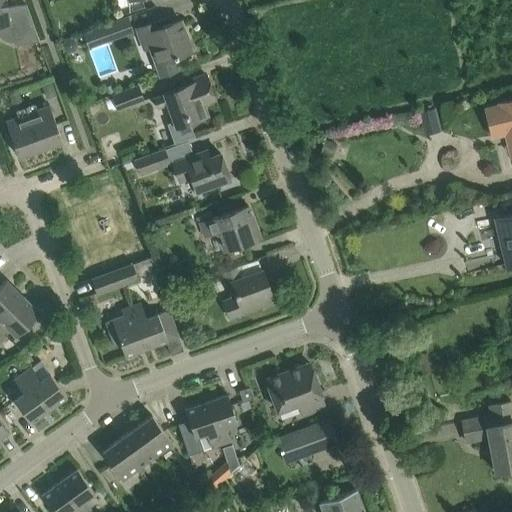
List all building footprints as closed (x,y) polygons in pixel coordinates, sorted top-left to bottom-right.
[(5,0),(0,0),(0,36),(3,39),(8,41),(12,41),(16,41),(16,45),(40,41),(26,4),(7,7),(5,0)] [(174,57),(192,50),(181,20),(156,29),(153,22),(137,28),(146,53),(151,51),(160,76),(179,69),(174,57)] [(115,25),(85,36),(91,51),(120,40),(115,25)] [(194,82),(153,97),(158,108),(169,104),(177,126),(207,115),(202,102),(215,97),(206,75),(193,79),(194,82)] [(52,83),(41,87),(46,99),(57,95),(52,83)] [(112,97),(118,113),(146,103),(140,87),(112,97)] [(18,91),(8,94),(12,104),(22,101),(18,91)] [(499,105),(486,108),(492,136),(506,132),(511,157),(511,156),(511,100),(499,103),(499,105)] [(36,107),(27,110),(40,148),(62,140),(49,105),(37,109),(36,107)] [(438,107),(424,109),(426,130),(440,129),(438,107)] [(40,148),(27,110),(17,114),(18,116),(5,121),(18,156),(40,148)] [(135,158),(141,173),(167,164),(161,149),(135,158)] [(207,149),(173,162),(179,181),(191,176),(197,191),(230,179),(221,153),(210,157),(207,149)] [(248,205),(200,222),(204,234),(217,230),(224,249),(260,237),(248,205)] [(511,213),(496,218),(508,267),(511,266),(511,213)] [(154,256),(133,264),(138,278),(159,271),(154,256)] [(232,296),(222,300),(229,318),(275,301),(263,269),(261,270),(257,259),(223,271),(232,296)] [(133,264),(91,279),(97,294),(138,278),(133,264)] [(0,286),(0,319),(23,296),(6,280),(0,286)] [(23,296),(0,319),(0,320),(16,336),(40,312),(23,296)] [(141,302),(131,306),(146,348),(167,340),(164,331),(175,327),(169,309),(146,317),(141,302)] [(146,348),(131,306),(121,309),(124,316),(105,323),(113,348),(122,345),(126,355),(146,348)] [(9,339),(2,346),(11,354),(18,347),(9,339)] [(409,358),(414,376),(431,372),(426,353),(409,358)] [(266,379),(278,410),(298,403),(302,415),(326,406),(310,363),(266,379)] [(31,367),(23,373),(49,409),(67,396),(50,373),(41,379),(31,367)] [(49,409),(23,373),(14,379),(23,392),(14,399),(20,406),(31,422),(49,409)] [(239,390),(243,401),(254,398),(250,387),(239,390)] [(228,394),(206,401),(220,444),(230,440),(225,426),(237,422),(228,394)] [(220,444),(206,401),(186,408),(189,418),(178,422),(188,454),(211,447),(220,444)] [(466,441),(489,437),(495,472),(511,468),(511,409),(511,402),(493,405),(495,415),(462,421),(466,441)] [(152,415),(135,427),(156,455),(173,443),(152,415)] [(276,439),(284,462),(339,442),(330,419),(276,439)] [(0,445),(0,444),(0,438),(8,432),(0,421),(0,445)] [(135,427),(119,439),(139,467),(156,455),(135,427)] [(139,467),(119,439),(102,451),(122,479),(139,467)] [(233,444),(224,447),(229,464),(239,460),(233,444)] [(107,467),(101,471),(108,481),(114,477),(107,467)] [(209,468),(197,473),(201,484),(213,480),(209,468)] [(77,469),(59,482),(81,511),(93,511),(94,511),(85,499),(94,492),(89,485),(77,469)] [(193,489),(187,480),(180,485),(186,494),(193,489)] [(226,485),(222,480),(215,487),(207,494),(211,498),(226,485)] [(81,511),(59,482),(41,495),(53,511),(66,511),(68,511),(67,511),(81,511)] [(186,494),(180,485),(173,490),(179,499),(186,494)] [(364,511),(356,489),(320,502),(323,511),(364,511)]
